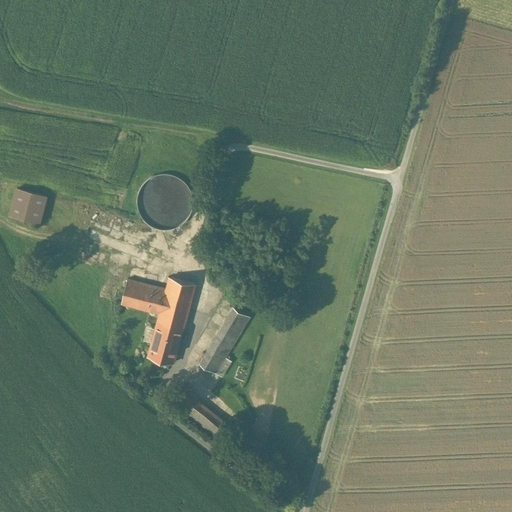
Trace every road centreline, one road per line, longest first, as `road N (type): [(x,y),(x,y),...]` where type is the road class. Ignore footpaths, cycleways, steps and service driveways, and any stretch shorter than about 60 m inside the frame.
road 1 (unclassified): [(449,0),(302,511)]
road 2 (track): [(239,147),(0,99)]
